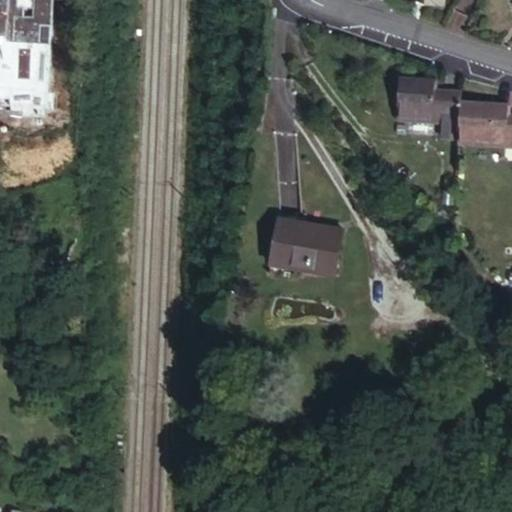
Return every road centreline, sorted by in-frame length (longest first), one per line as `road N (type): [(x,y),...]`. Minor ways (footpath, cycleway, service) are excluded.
road 1 (residential): [(511,66),(320,0)]
road 2 (unknown): [(279,0),(267,37),(268,194)]
